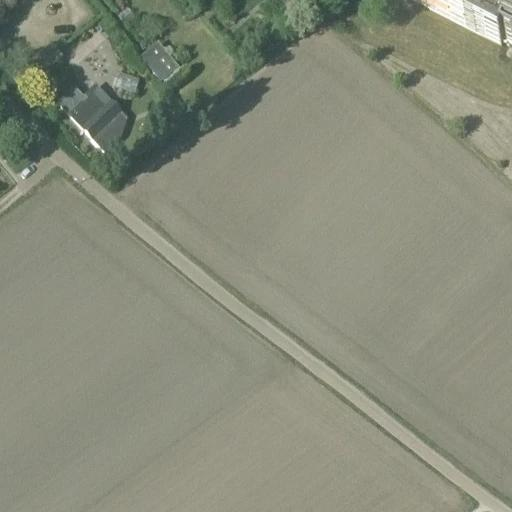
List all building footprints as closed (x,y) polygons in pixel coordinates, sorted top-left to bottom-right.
[(409,0),(411,1),(437,14),(502,47),(503,44),(505,45),(510,47),(511,48),(511,9),(493,0),(409,0)] [(178,69),(158,45),(140,60),(161,84),(178,69)] [(40,55),(16,75),(28,89),(52,68),(40,55)] [(104,153),(117,141),(120,138),(127,118),(95,85),(82,96),(73,86),(55,103),(104,153)] [(169,128),(182,118),(171,103),(158,114),(169,128)]
